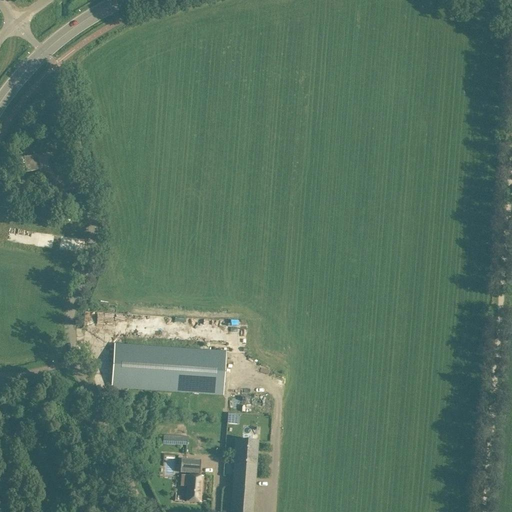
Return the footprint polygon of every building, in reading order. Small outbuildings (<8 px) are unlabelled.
[(56,152),(48,153),(49,165),(58,164),(56,152)] [(19,158),(21,173),(40,170),(38,156),(19,158)] [(154,347),(114,345),(111,388),(151,390),(223,395),(226,352),(154,347)] [(167,435),(167,445),(187,445),(187,436),(167,435)] [(236,440),(231,510),(231,511),(252,511),(253,511),(258,442),(236,440)] [(201,461),(191,460),(181,460),(180,472),(188,473),(186,502),(200,503),(202,477),(200,476),(201,461)]
